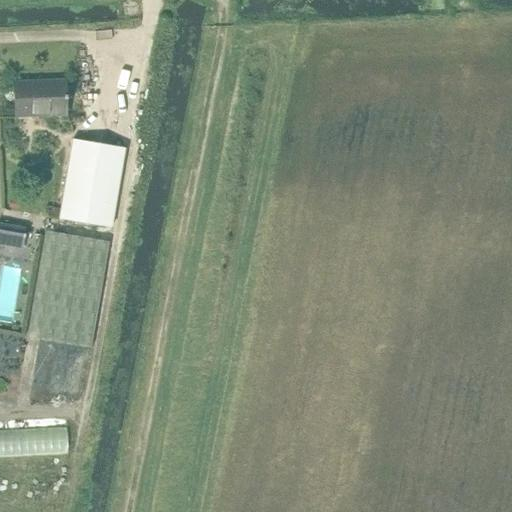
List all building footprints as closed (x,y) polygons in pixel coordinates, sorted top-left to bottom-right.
[(14,82),(16,117),(65,115),(65,99),(67,99),(66,95),(65,95),(64,80),(63,80),(63,84),(41,85),(40,81),(14,82)] [(63,201),(61,210),(60,219),(111,228),(125,146),(73,138),(63,201)] [(0,244),(22,248),(25,227),(0,223),(0,244)] [(108,242),(45,231),(27,337),(90,347),(108,242)] [(70,426),(0,427),(0,457),(71,455),(70,426)]
